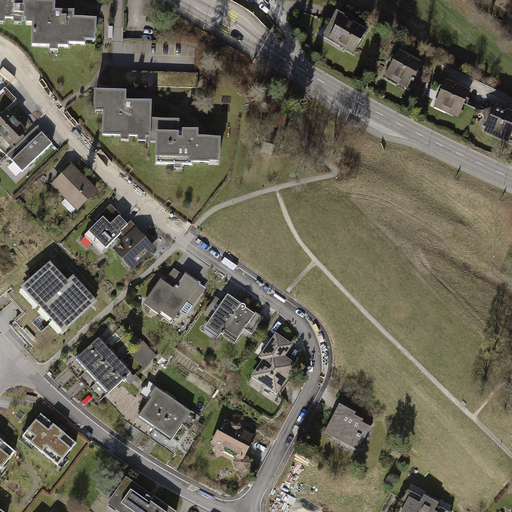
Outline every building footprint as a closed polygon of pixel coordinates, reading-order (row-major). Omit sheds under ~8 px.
[(0,0),(0,17),(31,18),(31,42),(82,44),(82,39),(92,40),(93,20),(69,19),(69,13),(49,12),(50,2),(22,1),(22,0),(0,0)] [(347,22),(333,45),(356,59),(370,36),(347,22)] [(400,57),(386,81),(409,94),(423,71),(400,57)] [(448,82),(436,106),(460,117),(472,93),(448,82)] [(16,98),(5,88),(0,92),(0,111),(1,113),(16,98)] [(123,93),(95,92),(94,111),(104,112),(103,137),(158,139),(157,163),(217,166),(218,135),(178,134),(178,123),(150,122),(150,104),(123,103),(123,93)] [(26,130),(6,109),(0,114),(0,137),(6,144),(0,150),(0,160),(7,168),(31,144),(21,135),(26,130)] [(511,116),(496,109),(484,134),(511,146),(511,143),(511,116)] [(359,126),(348,121),(346,125),(356,130),(359,126)] [(96,187),(71,164),(52,184),(76,208),(96,187)] [(95,220),(98,222),(103,217),(110,225),(119,216),(119,217),(121,215),(110,204),(95,220)] [(119,217),(119,216),(110,225),(103,217),(98,222),(84,236),(101,253),(120,234),(121,233),(120,232),(127,225),(119,217)] [(131,221),(127,225),(120,232),(121,233),(120,234),(124,238),(136,227),(131,221)] [(124,238),(112,249),(122,260),(132,271),(138,265),(139,265),(156,249),(146,238),(136,227),(124,238)] [(66,281),(50,262),(48,264),(23,286),(21,288),(52,322),(54,324),(62,333),(96,302),(72,275),(66,281)] [(206,287),(176,268),(152,305),(182,324),(206,287)] [(264,316),(228,293),(207,326),(222,336),(226,331),(239,339),(246,328),(253,333),(264,316)] [(294,347),(277,335),(260,360),(263,362),(252,378),(279,396),(298,367),(286,359),(294,347)] [(132,375),(101,339),(79,359),(110,394),(132,375)] [(148,347),(136,358),(145,367),(157,356),(148,347)] [(191,411),(159,391),(143,417),(175,437),(191,411)] [(376,422),(343,405),(328,433),(361,450),(376,422)] [(78,446),(42,418),(24,441),(60,469),(78,446)] [(256,433),(225,418),(212,446),(243,461),(256,433)] [(0,474),(16,454),(0,441),(0,474)] [(176,511),(177,511),(126,478),(108,506),(117,511),(176,511)] [(449,511),(410,490),(398,511),(449,511)]
